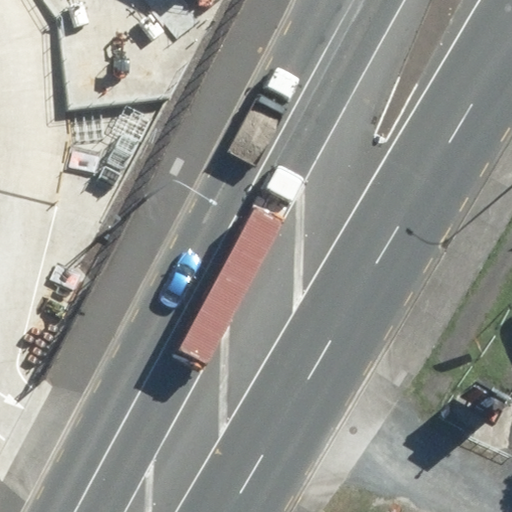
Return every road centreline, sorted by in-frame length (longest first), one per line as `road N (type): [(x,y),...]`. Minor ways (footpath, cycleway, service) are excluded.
road 1 (primary): [(75,511),(354,0)]
road 2 (primary): [(511,30),(224,511)]
